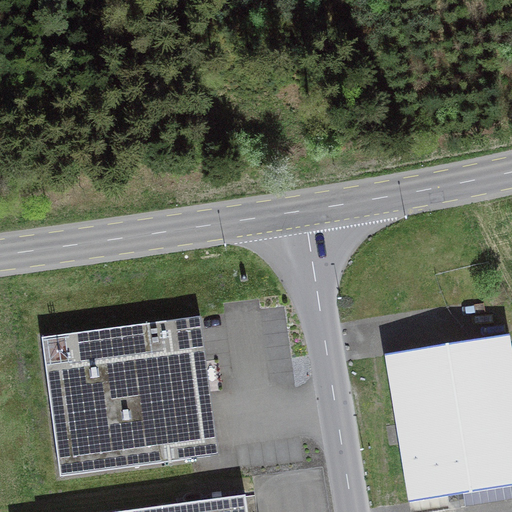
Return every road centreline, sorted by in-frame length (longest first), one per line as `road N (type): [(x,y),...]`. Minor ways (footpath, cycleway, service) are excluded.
road 1 (tertiary): [(0,253),(304,210)]
road 2 (residential): [(304,210),(355,511)]
road 3 (tertiary): [(304,210),(511,172)]
